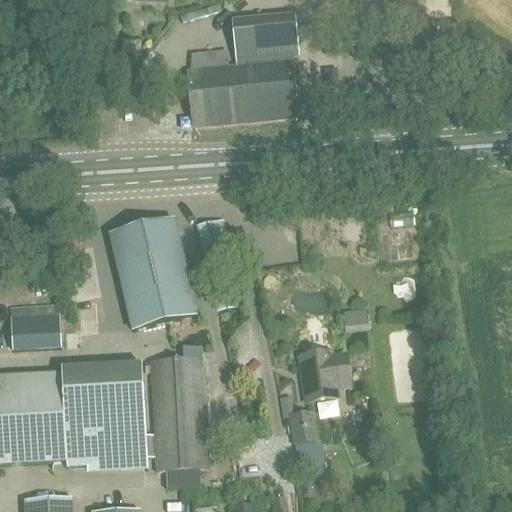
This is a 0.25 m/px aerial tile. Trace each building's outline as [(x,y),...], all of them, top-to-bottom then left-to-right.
[(230,60),(191,64),(189,64),(189,74),(194,131),(299,120),(294,63),(292,63),(292,60),(299,59),(295,18),(233,24),(237,65),(239,65),(239,69),(231,69),(230,60)] [(128,90),(137,90),(139,65),(121,64),(118,93),(127,94),(128,90)] [(203,228),(206,244),(226,239),(223,223),(203,228)] [(111,239),(134,334),(197,320),(175,224),(159,230),(159,229),(159,230),(128,238),(128,236),(127,236),(128,237),(111,239)] [(206,244),(210,259),(230,255),(226,239),(206,244)] [(213,273),(232,269),(233,269),(230,255),(210,259),(213,273)] [(243,310),(233,269),(232,269),(237,289),(218,293),(223,314),(243,310)] [(61,326),(44,327),(45,352),(62,351),(61,326)] [(185,364),(152,366),(156,438),(157,461),(158,475),(167,475),(168,495),(201,493),(200,473),(210,472),(205,363),(201,363),(200,351),(184,352),(185,364)] [(346,359),(332,361),(331,357),(301,361),(306,406),(339,402),(338,391),(350,390),(346,359)] [(149,466),(148,461),(147,439),(143,368),(62,373),(63,377),(0,380),(0,468),(67,465),(68,470),(88,469),(88,476),(149,473),(149,466)] [(372,415),(366,418),(365,425),(368,430),(374,432),(380,429),(382,422),(379,417),(372,415)] [(294,418),(290,419),(295,450),(296,450),(315,448),(320,448),(320,444),(320,442),(316,416),(294,418)] [(25,504),(25,511),(73,511),(73,502),(25,504)]
